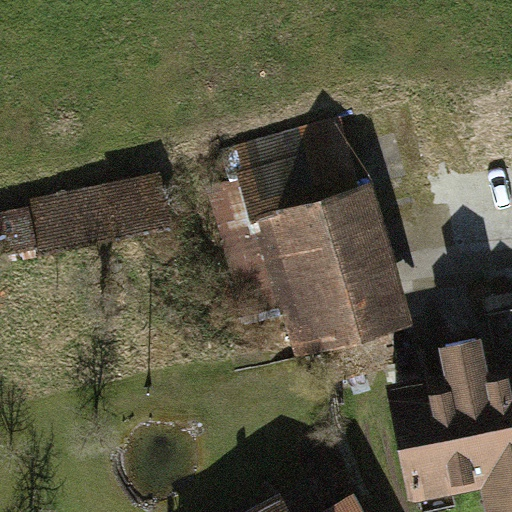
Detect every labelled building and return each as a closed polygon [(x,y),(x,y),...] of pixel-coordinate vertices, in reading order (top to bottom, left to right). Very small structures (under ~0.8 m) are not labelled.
[(250,173),(300,344),(389,319),(339,148),(250,173)] [(161,186),(0,219),(0,249),(35,242),(35,246),(168,219),(161,186)] [(511,511),(511,304),(489,309),(501,373),(486,377),(479,338),(447,344),(455,382),(396,396),(415,484),(491,470),(500,511),(511,511)] [(372,333),(323,347),(331,377),(381,363),(372,333)] [(352,511),(349,504),(334,511),(291,511),(284,499),(260,511),(352,511)]
